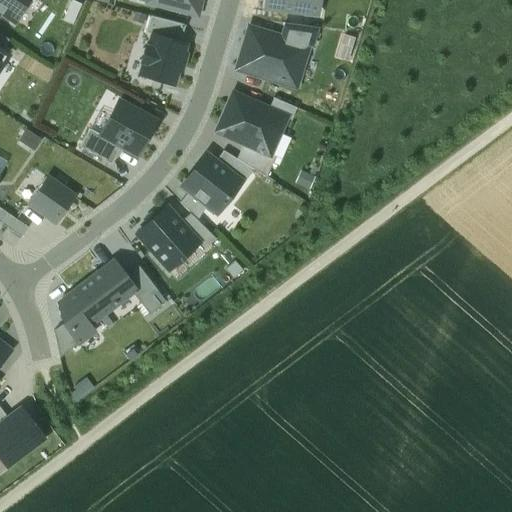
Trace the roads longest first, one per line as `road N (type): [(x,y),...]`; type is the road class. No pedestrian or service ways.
road 1 (track): [(0,506),(511,118)]
road 2 (residential): [(225,0),(180,137),(97,225),(16,281)]
